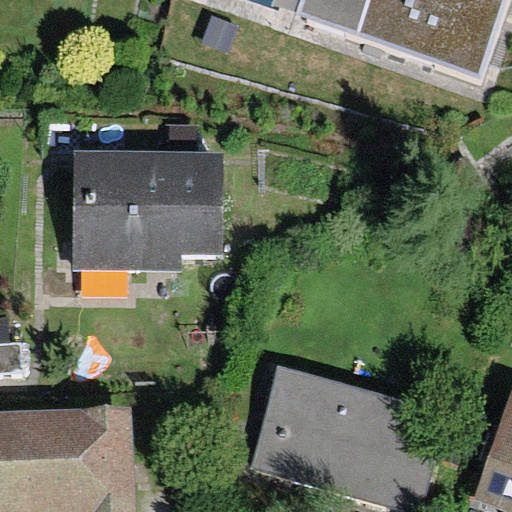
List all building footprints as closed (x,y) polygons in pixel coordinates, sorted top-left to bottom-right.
[(478,86),(506,5),(493,0),(374,0),(359,44),(478,86)] [(220,170),(82,169),(81,267),(173,268),(173,253),(219,254),(220,170)] [(0,384),(19,384),(19,335),(0,334),(0,384)] [(414,511),(437,433),(274,388),(251,472),(396,511),(414,511)] [(511,511),(511,426),(509,426),(478,511),(511,511)] [(118,511),(117,441),(0,442),(0,511),(118,511)]
